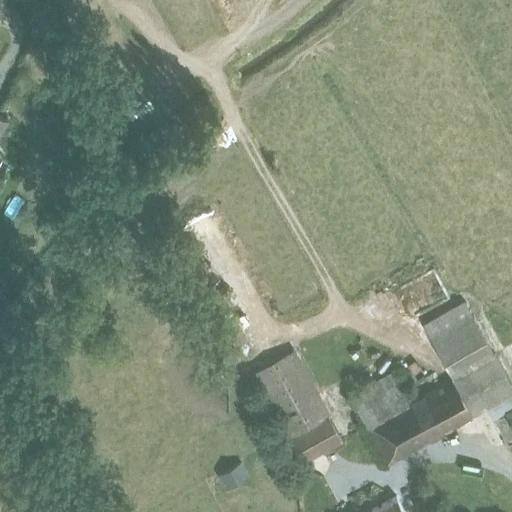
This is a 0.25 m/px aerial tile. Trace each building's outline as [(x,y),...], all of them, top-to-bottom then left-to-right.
[(0,134),(9,118),(0,113),(0,134)] [(393,371),(349,396),(387,465),(475,416),(474,414),(488,406),(509,443),(511,441),(511,383),(464,299),(423,323),(453,377),(412,399),(393,371)] [(293,450),(301,464),(343,441),(328,415),(331,413),(295,349),(250,375),(293,450)] [(301,464),(293,450),(285,455),(295,473),(302,468),(301,464)] [(241,461),(218,474),(226,488),(249,475),(241,461)] [(356,511),(354,511),(404,511),(396,497),(367,511),(356,511)]
